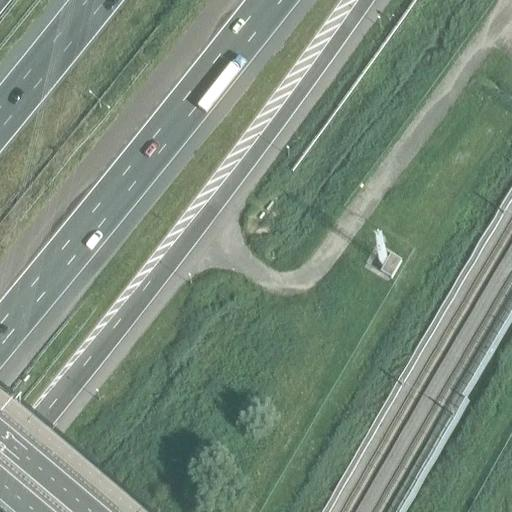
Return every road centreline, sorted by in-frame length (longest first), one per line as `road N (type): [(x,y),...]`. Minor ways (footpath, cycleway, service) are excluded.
road 1 (motorway): [(0,476),(155,288),(368,0)]
road 2 (motorway): [(0,345),(273,0)]
road 3 (motorway): [(90,0),(0,110)]
